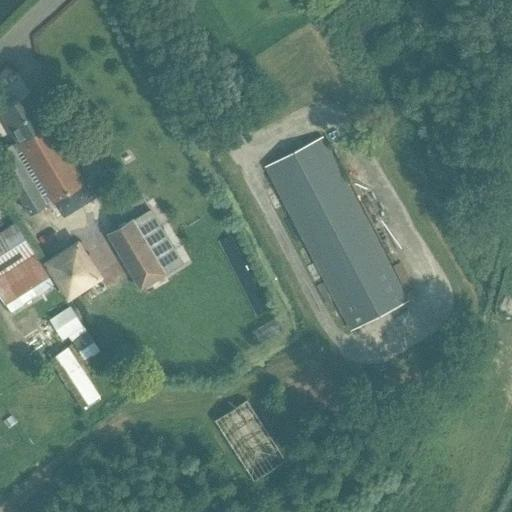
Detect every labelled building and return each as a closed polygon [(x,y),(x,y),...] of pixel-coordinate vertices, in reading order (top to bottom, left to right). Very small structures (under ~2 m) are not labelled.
[(31,94),(0,112),(0,131),(4,132),(9,129),(54,204),(85,185),(31,94)] [(351,332),(407,302),(321,138),(265,168),(351,332)] [(0,166),(28,214),(46,203),(12,146),(0,153),(0,166)] [(140,290),(182,265),(150,211),(108,236),(140,290)] [(60,292),(49,277),(15,224),(0,233),(0,299),(14,322),(37,307),(60,292)] [(66,298),(98,278),(77,246),(46,266),(66,298)] [(68,308),(49,321),(62,340),(81,328),(68,308)] [(72,342),(79,353),(94,344),(86,332),(85,332),(72,342)] [(81,408),(98,397),(68,350),(51,361),(81,408)] [(215,421),(253,482),(286,461),(247,401),(215,421)]
